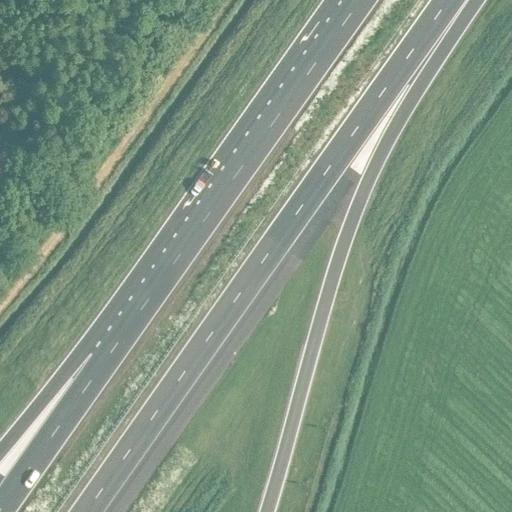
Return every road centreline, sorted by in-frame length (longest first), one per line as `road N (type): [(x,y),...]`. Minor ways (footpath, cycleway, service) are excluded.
road 1 (motorway): [(77,511),(440,0)]
road 2 (motorway): [(287,414),(341,230),(389,118),(467,0)]
road 3 (motorway): [(353,0),(95,360)]
road 4 (motorway): [(95,360),(0,496)]
road 5 (motorway): [(95,360),(0,442)]
